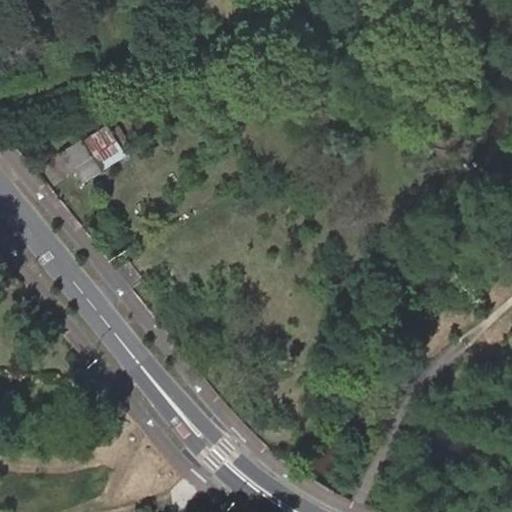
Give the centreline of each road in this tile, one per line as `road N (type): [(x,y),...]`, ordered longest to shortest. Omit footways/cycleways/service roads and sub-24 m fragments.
road 1 (tertiary): [(313,511),(225,449),(140,364)]
road 2 (tertiary): [(0,189),(140,364)]
road 3 (tertiary): [(140,364),(182,432),(274,511)]
